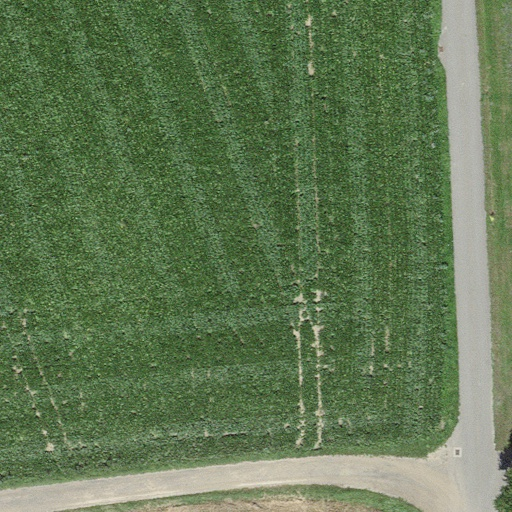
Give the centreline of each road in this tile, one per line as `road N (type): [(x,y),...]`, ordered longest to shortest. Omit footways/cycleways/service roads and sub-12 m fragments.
road 1 (unclassified): [(483,511),(458,0)]
road 2 (track): [(482,511),(416,476),(236,477),(0,506)]
